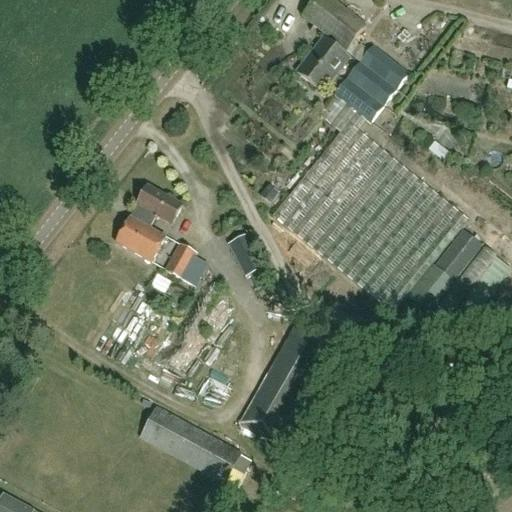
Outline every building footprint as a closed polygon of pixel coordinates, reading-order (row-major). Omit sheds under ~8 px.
[(367,122),(372,126),(409,76),(373,48),(369,53),(356,42),(367,29),(329,0),(317,0),(302,20),(327,39),(300,74),(324,93),(328,88),(338,95),(335,99),(336,100),(367,122)] [(367,122),(336,100),(322,120),(341,135),(273,219),(392,316),(468,223),(359,133),(367,122)] [(416,112),(415,124),(430,126),(431,113),(416,112)] [(268,186),(261,196),(272,204),(280,194),(268,186)] [(147,188),(130,219),(150,230),(156,218),(172,226),(183,207),(147,188)] [(150,230),(130,219),(116,245),(153,265),(167,239),(150,230)] [(481,247),(464,233),(434,271),(451,284),(481,247)] [(265,268),(250,242),(247,237),(230,246),(232,252),(247,278),(265,268)] [(197,255),(178,246),(164,272),(183,283),(197,255)] [(222,321),(236,336),(244,329),(230,314),(222,321)] [(297,328),(240,427),(278,449),(335,350),(297,328)] [(241,456),(157,410),(141,440),(226,486),(241,456)] [(31,511),(4,497),(0,504),(0,511),(31,511)]
